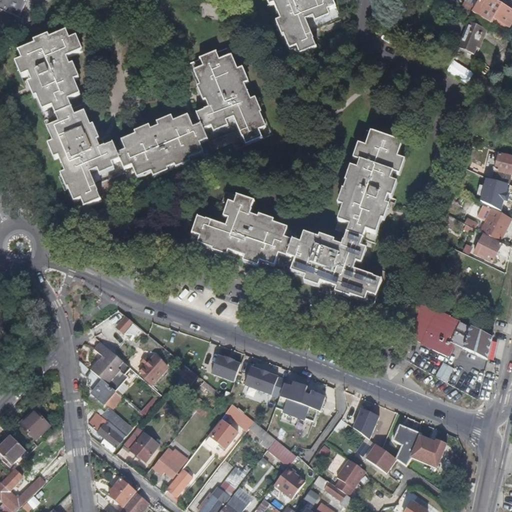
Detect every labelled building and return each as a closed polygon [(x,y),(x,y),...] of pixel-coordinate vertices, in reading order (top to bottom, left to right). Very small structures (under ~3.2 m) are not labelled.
[(0,0),(0,12),(17,20),(21,18),(29,0),(0,0)] [(346,25),(335,0),(268,0),(271,6),(272,7),(275,6),(282,21),(276,23),(289,54),(291,59),(329,45),(324,34),(346,25)] [(511,24),(511,9),(496,0),(482,0),(474,13),(493,24),(496,17),(511,26),(511,24)] [(511,26),(496,17),(493,24),(507,32),(511,26)] [(481,48),(489,31),(462,19),(458,28),(448,50),(468,58),(470,53),(475,55),(478,47),(481,48)] [(78,80),(71,59),(82,54),(76,39),(70,42),(67,35),(51,42),(49,39),(32,45),(33,49),(19,55),(21,63),(18,65),(23,78),(31,75),(34,84),(37,82),(39,81),(42,88),(39,90),(41,96),(40,97),(48,119),(83,106),(73,82),(78,80)] [(273,137),(258,100),(253,102),(247,88),(249,87),(243,72),(238,74),(228,51),(191,66),(200,88),(203,87),(205,93),(208,92),(212,101),(206,103),(209,111),(197,116),(201,126),(209,144),(212,153),(233,144),(236,152),(273,137)] [(480,92),(487,80),(472,70),(464,82),(480,92)] [(42,88),(39,81),(37,82),(34,84),(33,84),(32,84),(38,98),(40,97),(41,96),(39,90),(42,88)] [(212,101),(208,92),(205,93),(203,87),(200,88),(199,89),(204,104),(206,103),(212,101)] [(91,144),(87,135),(91,133),(88,127),(91,125),(83,106),(48,119),(58,142),(53,144),(59,159),(62,158),(68,173),(63,176),(78,212),(92,207),(135,189),(132,181),(116,142),(105,147),(102,139),(98,141),(91,144)] [(200,148),(193,130),(188,120),(174,125),(172,121),(157,127),(158,130),(150,133),(151,135),(142,139),(141,135),(136,137),(134,134),(131,136),(116,142),(132,181),(154,172),(156,177),(186,165),(186,163),(203,156),(200,148)] [(98,141),(92,125),(91,125),(88,127),(91,133),(87,135),(91,144),(98,141)] [(209,144),(201,126),(193,130),(200,148),(209,144)] [(151,135),(150,133),(148,129),(134,134),(136,137),(141,135),(142,139),(151,135)] [(395,199),(400,185),(395,182),(398,175),(402,177),(408,160),(405,159),(410,144),(372,131),(367,145),(364,145),(359,161),(361,162),(359,170),(356,169),(343,207),(347,209),(339,232),(348,235),(378,245),(387,221),(389,221),(391,214),(383,211),(385,205),(393,208),(397,209),(399,201),(395,199)] [(511,159),(501,157),(495,182),(511,187),(511,185),(511,159)] [(504,208),(509,186),(484,180),(479,202),(504,208)] [(287,269),(299,233),(277,226),(278,222),(255,215),(258,205),(229,195),(219,223),(211,220),(209,222),(202,219),(193,245),(222,255),(230,258),(231,257),(233,253),(234,248),(242,251),(241,255),(248,258),(247,262),(262,267),(264,262),(287,269)] [(391,214),(393,208),(385,205),(383,211),(391,214)] [(502,244),(511,224),(511,221),(494,212),(483,234),(502,244)] [(479,225),(469,220),(466,225),(477,231),(479,225)] [(369,274),(376,253),(378,245),(348,235),(345,245),(323,238),(322,241),(299,233),(287,269),(310,277),(308,282),(323,287),(324,284),(333,287),(335,283),(342,285),(341,290),(339,294),(376,306),(386,280),(378,278),(377,277),(369,274)] [(493,264),(502,246),(485,238),(476,256),(493,264)] [(478,333),(439,313),(422,345),(444,356),(450,344),(487,363),(492,339),(478,333)] [(125,335),(132,325),(125,320),(118,329),(125,335)] [(125,335),(118,329),(116,331),(123,337),(125,335)] [(121,372),(119,370),(124,363),(101,343),(96,350),(106,359),(103,362),(101,360),(90,372),(108,387),(121,372)] [(241,363),(218,355),(211,373),(234,382),(241,363)] [(152,385),(167,367),(155,358),(141,374),(152,385)] [(90,372),(89,370),(79,362),(78,361),(80,374),(91,384),(88,388),(95,395),(94,397),(104,406),(115,394),(108,387),(90,372)] [(278,376),(251,366),(245,385),(271,394),(278,376)] [(194,378),(184,370),(180,375),(190,383),(194,378)] [(284,401),(280,414),(314,426),(325,397),(283,382),(277,398),(284,401)] [(145,416),(157,400),(153,397),(140,413),(145,416)] [(256,424),(234,406),(227,415),(249,433),(251,430),(256,424)] [(369,440),(379,418),(359,409),(350,432),(369,440)] [(40,436),(50,427),(45,422),(39,417),(34,412),(30,416),(23,423),(21,425),(21,426),(23,428),(26,432),(36,441),(40,436)] [(118,422),(107,413),(103,418),(114,428),(118,422)] [(107,429),(109,427),(98,417),(89,427),(116,450),(126,439),(119,432),(116,437),(107,429)] [(340,434),(347,425),(341,420),(334,429),(340,434)] [(228,451),(239,436),(224,423),(212,438),(218,443),(222,446),(228,451)] [(266,433),(256,424),(251,430),(273,447),(278,441),(266,433)] [(433,476),(445,448),(436,443),(435,447),(412,436),(403,455),(404,456),(409,459),(414,461),(425,466),(431,470),(429,474),(433,476)] [(152,451),(154,447),(148,442),(144,448),(140,445),(142,442),(135,437),(126,449),(147,466),(155,457),(154,456),(156,454),(152,451)] [(26,451),(23,448),(19,445),(14,440),(12,439),(11,439),(6,444),(0,450),(0,453),(4,457),(6,460),(10,464),(12,466),(17,461),(22,456),(24,453),(25,452),(26,451)] [(291,452),(278,441),(273,447),(289,460),(292,458),(296,462),(299,459),(291,452)] [(322,446),(318,455),(326,459),(330,450),(322,446)] [(395,461),(374,447),(364,461),(384,475),(395,461)] [(174,481),(188,463),(176,453),(173,456),(169,453),(154,471),(163,478),(166,475),(174,481)] [(347,496),(363,473),(347,461),(335,479),(338,481),(334,486),(347,496)] [(307,484),(296,476),(297,474),(291,469),(276,488),(294,502),(307,484)] [(17,502),(8,493),(22,479),(16,472),(6,482),(2,486),(1,485),(0,485),(0,501),(5,507),(10,511),(18,511),(22,508),(30,500),(37,493),(44,487),(38,481),(30,489),(17,502)] [(183,496),(195,480),(185,473),(169,494),(178,500),(180,497),(183,496)] [(136,493),(115,475),(107,484),(113,489),(108,495),(123,508),(131,499),(136,493)] [(334,486),(322,477),(316,485),(341,504),(340,505),(348,511),(350,511),(356,504),(351,500),(347,496),(334,486)] [(212,494),(217,488),(212,484),(207,490),(212,494)] [(143,511),(150,505),(136,493),(131,499),(123,508),(119,511),(120,511),(143,511)] [(219,511),(225,505),(219,501),(220,498),(215,495),(209,503),(205,508),(202,511),(219,511)] [(29,511),(30,511),(35,506),(30,500),(22,508),(26,511),(29,511)] [(242,511),(230,502),(227,507),(233,511),(242,511)] [(425,511),(413,503),(407,511),(425,511)]
